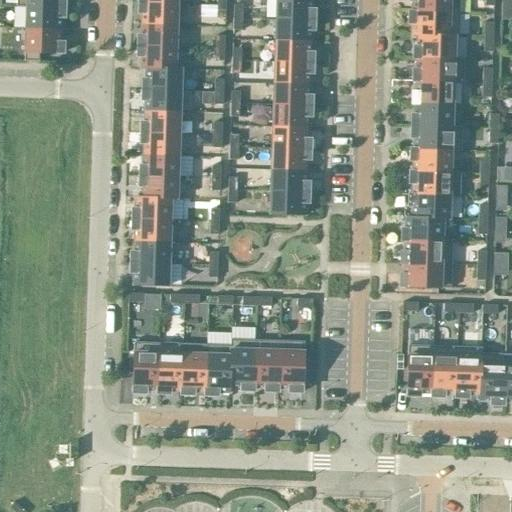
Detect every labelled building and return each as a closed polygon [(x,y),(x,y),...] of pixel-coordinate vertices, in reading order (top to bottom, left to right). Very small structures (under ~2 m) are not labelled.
[(275,0),(275,19),(314,20),(314,10),(311,10),(311,0),(275,0)] [(408,12),(459,14),(459,0),(408,0),(411,1),(411,12),(408,12)] [(176,26),(177,4),(138,3),(138,13),(141,13),(140,24),(176,26)] [(216,18),(225,18),(225,6),(216,5),(216,18)] [(233,18),(242,18),(242,5),(233,5),(233,18)] [(16,6),(16,7),(25,7),(25,29),(60,30),(61,17),(64,17),(64,7),(16,6)] [(511,6),(501,6),(501,20),(511,19),(511,6)] [(459,14),(408,12),(408,23),(411,23),(411,35),(458,37),(459,14)] [(232,30),(233,30),(241,30),(242,18),(233,18),(232,30)] [(274,41),(310,42),(310,30),(313,30),(314,20),(275,19),(274,41)] [(493,23),(484,23),(483,37),(492,38),(493,23)] [(137,46),(175,47),(176,26),(140,24),(140,36),(137,36),(137,46)] [(63,43),(60,43),(60,30),(25,29),(24,61),(39,62),(39,53),(60,54),(60,53),(63,53),(63,43)] [(458,37),(411,35),(411,36),(415,36),(415,47),(413,47),(413,58),(416,58),(463,60),(463,59),(454,59),(454,37),(458,37)] [(215,49),(224,49),(224,36),(215,36),(215,49)] [(492,38),(483,37),(483,52),(492,52),(492,38)] [(312,63),(313,53),(310,53),(310,42),(274,41),(274,62),(312,63)] [(175,47),(137,46),(136,56),(139,56),(139,68),(181,69),(181,68),(175,68),(175,47)] [(231,61),(240,61),(241,48),(232,48),(231,61)] [(224,49),(215,49),(215,61),(223,61),(224,49)] [(412,81),(463,82),(463,60),(416,58),(416,70),(412,70),(412,81)] [(231,73),(240,74),(240,61),(231,61),(231,73)] [(309,85),(309,73),(312,73),(312,63),(274,62),(273,84),(309,85)] [(181,69),(139,68),(139,69),(145,69),(145,80),(142,80),(141,90),(180,91),(181,69)] [(482,83),(491,83),(491,69),(482,68),(482,83)] [(223,80),(222,80),(214,79),(214,92),(222,92),(223,80)] [(411,104),(452,105),(453,83),(463,83),(463,82),(412,81),(415,81),(414,92),(412,92),(411,104)] [(490,98),(491,83),(482,83),(481,98),(490,98)] [(311,107),(311,96),(308,96),(309,85),(273,84),(272,105),(311,107)] [(144,111),(179,113),(180,91),(141,90),(141,100),(144,100),(144,111)] [(230,104),(239,104),(239,91),(230,91),(230,104)] [(213,105),(222,105),(222,92),(214,92),(213,105)] [(230,116),(238,117),(239,104),(230,104),(230,116)] [(452,105),(411,104),(414,104),(414,115),(411,115),(410,126),(461,128),(461,127),(452,127),(452,105)] [(272,105),(272,127),(307,128),(308,116),(311,116),(311,107),(272,105)] [(179,134),(179,113),(144,111),(143,123),(140,123),(140,133),(179,134)] [(497,129),(498,114),(489,114),(488,129),(497,129)] [(212,135),(221,136),(221,123),(213,123),(212,135)] [(27,124),(26,148),(64,149),(65,125),(27,124)] [(410,149),(460,151),(461,128),(410,126),(410,138),(413,138),(413,149),(410,149)] [(272,127),(271,141),(271,148),(309,150),(310,140),(307,140),(307,128),(272,127)] [(497,129),(488,129),(488,144),(497,144),(497,129)] [(179,134),(140,133),(140,143),(143,143),(142,155),(178,156),(179,134)] [(229,147),(237,147),(238,135),(229,134),(229,147)] [(212,148),(221,148),(221,136),(212,135),(212,148)] [(228,160),(229,160),(237,160),(237,147),(229,147),(228,160)] [(26,148),(25,171),(64,172),(64,149),(26,148)] [(271,148),(270,170),(306,171),(306,160),(309,160),(309,150),(271,148)] [(409,172),(460,174),(460,173),(450,172),(451,151),(460,152),(460,151),(410,149),(409,160),(412,161),(412,172),(409,172)] [(139,176),(177,177),(178,156),(142,155),(142,166),(139,166),(139,176)] [(488,175),(488,160),(479,160),(479,174),(488,175)] [(211,178),(220,179),(220,166),(211,166),(211,178)] [(308,193),(308,183),(306,183),(306,171),(270,170),(270,192),(308,193)] [(25,171),(24,194),(63,195),(64,172),(25,171)] [(408,195),(459,196),(460,174),(409,172),(409,183),(412,183),(411,195),(408,195)] [(488,175),(479,174),(478,189),(487,189),(488,175)] [(176,199),(177,177),(139,176),(139,177),(142,177),(141,197),(135,197),(135,198),(176,199)] [(211,178),(210,191),(219,191),(220,179),(211,178)] [(227,190),(236,191),(237,178),(228,178),(227,190)] [(495,186),(495,197),(504,197),(504,187),(495,186)] [(227,190),(227,203),(236,203),(236,191),(227,190)] [(269,214),(304,215),(305,203),(308,203),(308,193),(270,192),(269,214)] [(24,194),(24,216),(62,218),(63,195),(24,194)] [(404,218),(449,219),(449,197),(459,197),(459,196),(408,195),(408,206),(411,206),(410,217),(404,217),(404,218)] [(176,199),(135,198),(134,209),(132,209),(131,219),(170,221),(170,199),(176,200),(176,199)] [(478,205),(477,220),(486,220),(487,206),(478,205)] [(219,209),(210,209),(209,222),(218,222),(219,209)] [(24,216),(23,240),(61,241),(62,218),(24,216)] [(449,219),(404,218),(404,229),(401,229),(401,240),(404,241),(451,242),(451,241),(442,241),(443,220),(449,220),(449,219)] [(494,218),(494,230),(503,230),(504,219),(494,218)] [(133,241),(169,242),(170,221),(131,219),(131,229),(134,230),(133,241)] [(486,220),(477,220),(477,235),(486,235),(486,220)] [(209,222),(209,234),(218,235),(218,222),(209,222)] [(169,242),(133,241),(133,253),(130,252),(130,263),(168,264),(169,242)] [(403,263),(451,265),(451,242),(404,241),(403,252),(400,252),(400,263),(403,263)] [(476,266),(485,266),(485,251),(476,251),(476,266)] [(217,253),(208,252),(208,265),(217,265),(217,253)] [(168,264),(130,263),(129,273),(132,273),(132,285),(168,286),(168,264)] [(403,263),(403,275),(400,274),(399,286),(402,286),(402,287),(450,289),(451,265),(403,263)] [(208,265),(207,278),(216,278),(217,265),(208,265)] [(484,281),(485,266),(476,266),(476,280),(484,281)] [(143,294),(128,293),(127,302),(143,303),(143,294)] [(183,304),(184,295),(169,294),(169,303),(183,304)] [(184,295),(183,304),(198,304),(198,295),(184,295)] [(217,305),(232,305),(232,296),(217,296),(217,305)] [(241,306),(256,306),(256,297),(241,297),(241,306)] [(256,297),(256,306),(270,307),(271,298),(256,297)] [(312,299),(296,299),(296,308),(311,308),(312,299)] [(401,311),(417,311),(417,303),(401,302),(401,311)] [(443,304),(443,312),(457,313),(458,304),(443,304)] [(472,305),(458,304),(457,313),(472,313),(472,305)] [(497,305),(482,305),(481,314),(496,314),(497,305)] [(14,323),(14,333),(24,333),(24,323),(14,323)] [(24,323),(24,333),(34,333),(34,323),(24,323)] [(41,323),(40,333),(50,334),(51,324),(41,323)] [(217,393),(228,393),(230,339),(230,345),(206,344),(204,392),(204,395),(217,396),(217,393)] [(253,391),(253,388),(254,340),(230,339),(228,393),(229,393),(229,387),(240,387),(240,391),(253,391)] [(277,392),(277,389),(279,341),(254,340),(253,388),(264,388),(264,391),(277,392)] [(277,389),(288,389),(288,392),(301,393),(301,389),(302,389),(303,342),(279,341),(277,389)] [(145,390),(156,391),(158,343),(133,342),(132,390),(132,393),(145,394),(145,390)] [(169,391),(180,392),(182,344),(158,343),(156,391),(156,394),(169,394),(169,391)] [(206,344),(182,344),(180,392),(180,395),(193,395),(193,392),(204,392),(206,344)] [(432,346),(407,345),(405,393),(406,393),(406,396),(419,397),(419,393),(430,394),(432,346)] [(443,394),(454,394),(456,347),(432,346),(430,394),(430,397),(443,397),(443,394)] [(467,395),(478,395),(478,401),(480,348),(456,347),(454,394),(454,398),(467,398),(467,395)] [(481,354),(481,348),(480,348),(478,401),(490,402),(490,405),(502,405),(503,402),(504,354),(481,354)] [(6,351),(5,388),(22,389),(23,352),(6,351)] [(23,352),(22,389),(39,389),(40,352),(23,352)] [(40,352),(39,389),(56,390),(58,353),(40,352)] [(511,364),(505,364),(505,354),(504,354),(503,402),(511,402),(511,364)]
